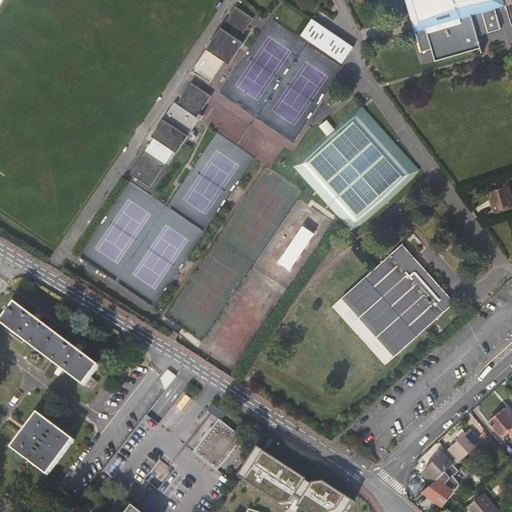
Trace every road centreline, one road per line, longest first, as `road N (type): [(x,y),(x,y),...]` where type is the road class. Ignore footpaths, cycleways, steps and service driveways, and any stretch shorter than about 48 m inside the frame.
road 1 (unclassified): [(0,249),(193,364),(376,487)]
road 2 (unclassified): [(511,359),(376,487)]
